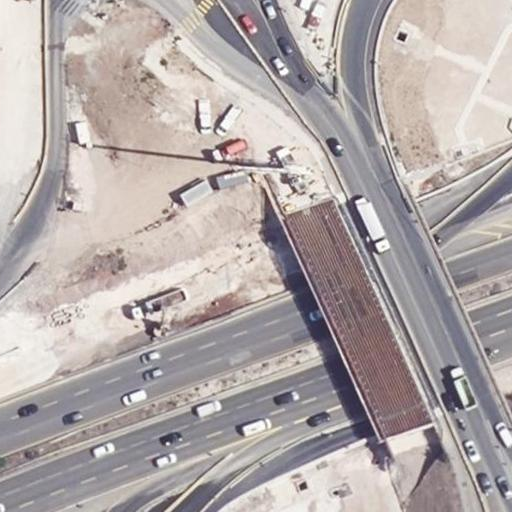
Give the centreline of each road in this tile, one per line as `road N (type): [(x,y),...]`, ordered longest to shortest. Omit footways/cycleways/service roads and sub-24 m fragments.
road 1 (motorway): [(0,497),(511,310)]
road 2 (motorway): [(511,447),(368,124),(358,41),(373,0)]
road 3 (primary): [(489,473),(340,140),(292,76)]
road 4 (motorway): [(511,176),(413,255),(262,339)]
road 5 (motorway): [(262,339),(0,434)]
road 6 (motorway): [(51,511),(311,423)]
road 7 (motorway): [(511,250),(262,339)]
road 8 (primary): [(0,289),(26,249),(41,199),(43,50)]
road 9 (motorway): [(311,423),(511,351)]
road 10 (motorway): [(160,511),(187,488),(311,423)]
